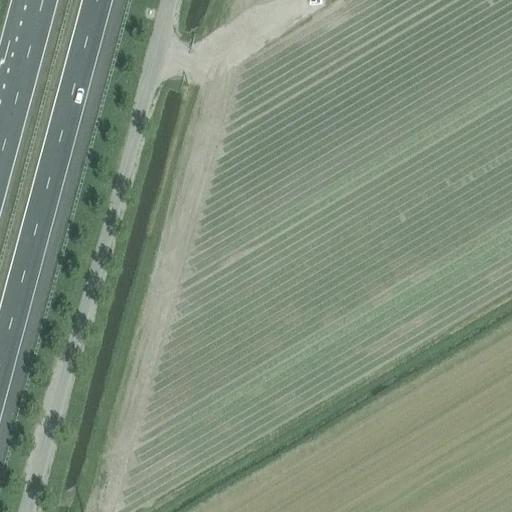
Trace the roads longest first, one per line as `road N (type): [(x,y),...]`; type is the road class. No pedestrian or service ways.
road 1 (unclassified): [(31,511),(171,0)]
road 2 (motorway): [(0,355),(96,0)]
road 3 (motorway): [(42,0),(0,158)]
